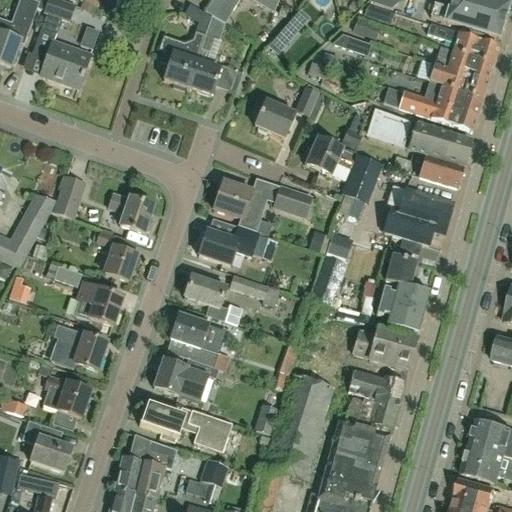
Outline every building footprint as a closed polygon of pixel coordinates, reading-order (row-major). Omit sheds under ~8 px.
[(0,67),(10,71),(19,46),(23,48),(37,11),(42,13),(46,0),(33,0),(32,4),(21,0),(19,0),(10,26),(0,22),(0,67)] [(33,54),(47,58),(40,77),(79,91),(90,60),(53,47),(60,24),(68,27),(75,9),(49,0),(48,0),(43,17),(45,18),(33,54)] [(100,2),(101,0),(79,0),(79,1),(98,9),(101,2),(100,2)] [(105,0),(103,6),(115,11),(119,0),(105,0)] [(213,0),(212,3),(232,15),(240,0),(247,0),(273,15),(278,3),(273,0),(213,0)] [(401,0),(376,0),(371,6),(390,12),(401,0)] [(498,41),(509,7),(487,0),(452,0),(449,11),(435,6),(430,19),(469,32),(467,35),(483,41),(485,37),(498,41)] [(207,32),(211,19),(210,19),(210,20),(189,7),(183,17),(197,26),(207,32)] [(370,8),(367,19),(386,25),(390,15),(370,8)] [(288,12),(280,9),(277,17),(285,20),(288,12)] [(204,39),(187,91),(211,99),(214,89),(229,94),(232,84),(238,86),(241,76),(221,70),(220,72),(205,67),(214,42),(218,43),(224,27),(211,19),(204,39)] [(291,20),(267,47),(278,56),(301,29),(291,20)] [(352,34),(375,43),(380,31),(357,21),(352,34)] [(429,28),(426,37),(455,47),(453,54),(493,67),(499,50),(429,28)] [(187,91),(204,39),(195,35),(192,42),(184,46),(163,39),(158,52),(163,54),(160,66),(168,68),(163,83),(173,87),(172,90),(184,94),(186,91),(187,91)] [(399,36),(396,52),(410,55),(414,39),(399,36)] [(342,37),(337,49),(360,58),(366,60),(371,48),(365,45),(342,37)] [(439,49),(433,68),(487,85),(493,67),(453,54),(439,49)] [(321,64),(331,68),(333,59),(324,56),(321,64)] [(308,76),(321,80),(325,69),(320,67),(312,64),(308,76)] [(430,67),(424,84),(428,85),(482,102),(487,85),(433,68),(430,67)] [(428,85),(423,101),(477,119),(482,102),(428,85)] [(318,96),(304,90),(294,116),(307,122),(318,96)] [(404,95),(399,112),(471,136),(477,119),(423,101),(404,95)] [(267,135),(284,142),(294,117),(265,105),(254,129),(259,131),(258,133),(266,137),(267,135)] [(413,154),(464,169),(471,145),(432,133),(373,115),(366,139),(407,151),(406,155),(412,156),(413,154)] [(342,145),(339,151),(317,142),(306,168),(330,179),(335,167),(348,172),(354,159),(352,158),(355,151),(356,152),(362,138),(346,132),(341,144),(342,145)] [(413,154),(412,156),(423,160),(417,180),(457,192),(464,169),(413,154)] [(341,196),(365,207),(382,167),(358,157),(341,196)] [(392,169),(407,174),(410,164),(396,159),(392,169)] [(55,207),(52,216),(74,223),(86,187),(64,179),(56,204),(55,207)] [(222,186),(213,212),(240,221),(237,229),(254,235),(266,239),(270,227),(258,224),(266,201),(222,186)] [(279,191),(275,205),(286,209),(284,214),(304,221),(310,202),(279,191)] [(453,207),(403,192),(397,211),(390,208),(381,235),(401,242),(421,247),(428,249),(432,235),(444,238),(453,207)] [(148,224),(154,209),(129,200),(128,202),(112,197),(106,213),(122,218),(119,229),(144,238),(145,235),(148,234),(151,227),(148,224)] [(0,237),(0,263),(18,272),(19,272),(20,271),(22,268),(37,240),(37,239),(42,231),(55,207),(56,204),(35,198),(10,242),(0,237)] [(42,231),(37,239),(48,243),(51,235),(42,231)] [(249,263),(258,238),(237,231),(233,243),(206,234),(198,259),(229,270),(233,258),(249,263)] [(108,252),(113,239),(98,234),(94,248),(108,252)] [(322,259),(326,243),(310,238),(306,254),(322,259)] [(352,246),(331,239),(325,260),(345,267),(352,246)] [(417,259),(421,247),(401,242),(398,253),(417,259)] [(137,258),(112,250),(103,277),(128,285),(137,258)] [(391,258),(384,284),(396,288),(397,287),(409,290),(416,265),(391,258)] [(345,267),(325,260),(310,303),(331,310),(345,267)] [(0,265),(0,266),(0,278),(5,281),(10,270),(0,265)] [(45,280),(76,290),(80,278),(50,267),(45,280)] [(268,290),(232,278),(228,292),(263,304),(260,311),(271,315),(278,295),(267,292),(268,290)] [(191,279),(184,301),(208,309),(204,319),(236,329),(241,312),(229,308),(228,313),(219,310),(226,291),(191,279)] [(73,316),(88,321),(112,330),(122,300),(83,286),(73,316)] [(382,291),(375,318),(382,320),(382,317),(388,319),(385,328),(417,337),(428,295),(409,290),(397,287),(396,288),(394,297),(388,295),(389,293),(382,291)] [(511,290),(503,324),(511,325),(511,290)] [(299,358),(327,363),(333,328),(364,334),(365,327),(332,321),(333,316),(307,311),(299,358)] [(178,318),(170,343),(187,348),(183,362),(212,371),(220,346),(216,345),(221,332),(178,318)] [(57,329),(53,341),(62,344),(55,365),(73,371),(74,367),(97,375),(107,346),(83,338),(57,329)] [(511,342),(499,339),(492,364),(511,369),(511,342)] [(283,395),(288,377),(296,355),(294,354),(296,350),(289,347),(279,373),(274,393),(283,395)] [(163,363),(153,391),(178,399),(178,398),(199,405),(208,380),(187,372),(187,371),(163,363)] [(47,393),(42,410),(56,415),(76,422),(77,420),(81,422),(91,394),(65,385),(48,379),(44,392),(47,393)] [(394,405),(397,387),(351,380),(348,398),(394,405)] [(287,384),(268,477),(257,475),(249,511),(270,511),(278,479),(312,486),(331,393),(287,384)] [(482,415),(505,422),(510,406),(487,399),(482,415)] [(2,402),(0,407),(0,413),(22,420),(26,409),(2,402)] [(148,407),(141,426),(163,434),(161,438),(176,444),(178,439),(180,440),(183,430),(200,436),(197,446),(223,455),(233,426),(193,413),(190,421),(148,407)] [(469,429),(466,440),(471,442),(468,452),(511,463),(511,433),(476,423),(474,431),(469,429)] [(257,424),(254,433),(269,438),(272,428),(257,424)] [(46,443),(50,432),(28,425),(21,444),(36,449),(30,465),(62,476),(71,451),(46,443)] [(135,496),(148,443),(134,438),(128,462),(122,460),(114,491),(135,496)] [(148,443),(135,496),(157,501),(164,471),(171,473),(176,453),(148,443)] [(334,511),(371,511),(385,451),(373,448),(372,455),(337,447),(323,509),(334,511)] [(511,463),(468,452),(461,478),(497,487),(499,480),(511,482),(511,463)] [(0,461),(0,494),(10,497),(18,466),(0,461)] [(40,482),(36,496),(56,501),(60,487),(40,482)] [(459,483),(452,508),(465,511),(509,511),(510,511),(497,508),(496,511),(492,511),(489,511),(494,493),(459,483)] [(202,505),(215,508),(220,491),(207,487),(202,505)] [(130,511),(135,496),(114,491),(109,511),(130,511)] [(157,501),(135,496),(130,511),(152,511),(155,501),(156,502),(157,501)] [(36,499),(33,511),(48,511),(50,502),(36,499)]
